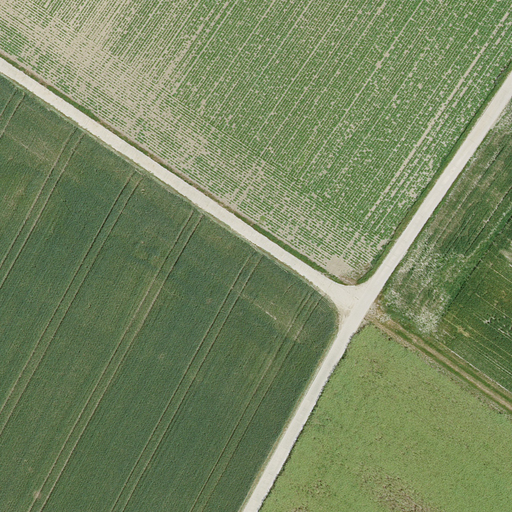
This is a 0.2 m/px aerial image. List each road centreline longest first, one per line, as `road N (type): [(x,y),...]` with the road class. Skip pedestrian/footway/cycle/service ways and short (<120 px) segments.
road 1 (track): [(0,66),(511,410)]
road 2 (track): [(511,85),(375,286),(251,511)]
